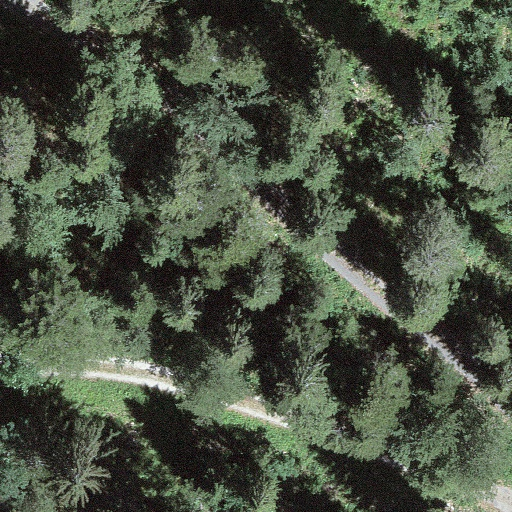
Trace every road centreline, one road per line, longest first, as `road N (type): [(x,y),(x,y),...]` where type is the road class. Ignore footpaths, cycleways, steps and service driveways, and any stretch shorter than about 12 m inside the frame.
road 1 (track): [(511,400),(345,268),(140,72),(11,0)]
road 2 (track): [(511,505),(420,464),(142,367),(41,360),(0,366)]
